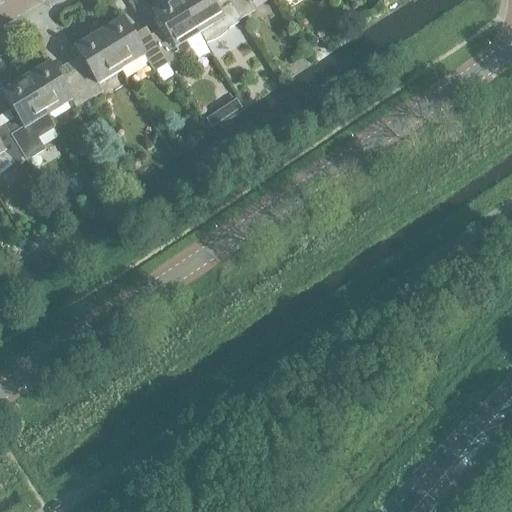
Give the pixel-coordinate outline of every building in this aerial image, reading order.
[(173,0),(153,13),(159,22),(155,25),(159,31),(150,37),(167,65),(188,52),(204,42),(200,36),(177,0),(173,0)] [(228,0),(177,0),(200,36),(204,42),(218,34),(241,20),(228,0)] [(258,0),(228,0),(241,20),(254,12),(250,5),(258,0)] [(122,20),(98,35),(122,72),(144,59),(154,73),(167,65),(150,37),(137,45),(122,20)] [(99,87),(122,72),(98,35),(75,49),(81,58),(78,60),(81,67),(72,73),(89,102),(103,93),(99,87)] [(49,65),(25,79),(48,117),(71,103),(76,110),(89,102),(72,73),(59,81),(49,65)] [(2,94),(12,111),(10,112),(13,120),(4,126),(21,155),(35,146),(26,131),(48,117),(25,79),(2,94)] [(235,100),(204,120),(210,128),(240,109),(235,100)] [(0,172),(1,172),(4,169),(7,166),(9,163),(10,162),(17,168),(26,162),(21,155),(4,126),(0,128),(0,172)]
